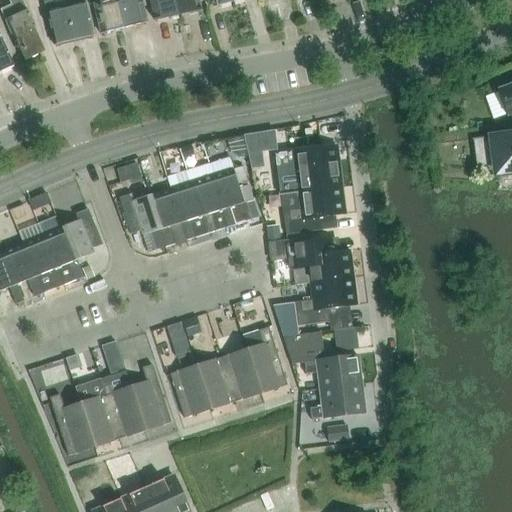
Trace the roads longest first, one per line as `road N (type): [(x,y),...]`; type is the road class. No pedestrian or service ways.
road 1 (residential): [(337,49),(378,359)]
road 2 (residential): [(70,110),(194,74),(337,49)]
road 3 (residential): [(131,280),(70,110)]
road 4 (residential): [(337,49),(469,0)]
road 5 (residential): [(3,326),(131,280)]
road 6 (residential): [(131,280),(253,238)]
